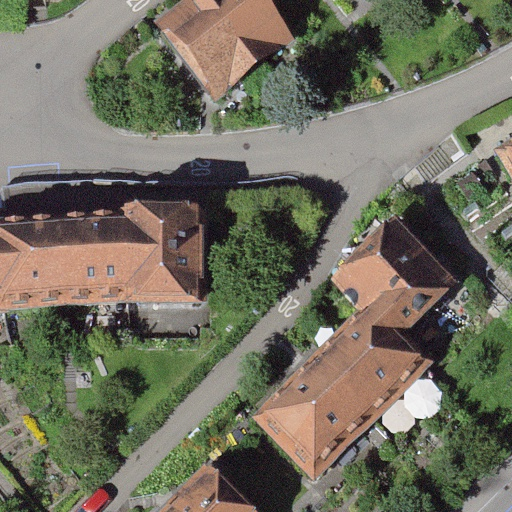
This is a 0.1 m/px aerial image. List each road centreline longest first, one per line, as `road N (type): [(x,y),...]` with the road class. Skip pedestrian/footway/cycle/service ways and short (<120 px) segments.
road 1 (residential): [(348,140),(339,227),(264,338),(96,511)]
road 2 (residential): [(0,129),(29,143),(123,160),(233,161),(348,140)]
road 3 (residential): [(348,140),(428,118),(511,77)]
road 4 (residential): [(124,0),(0,94)]
